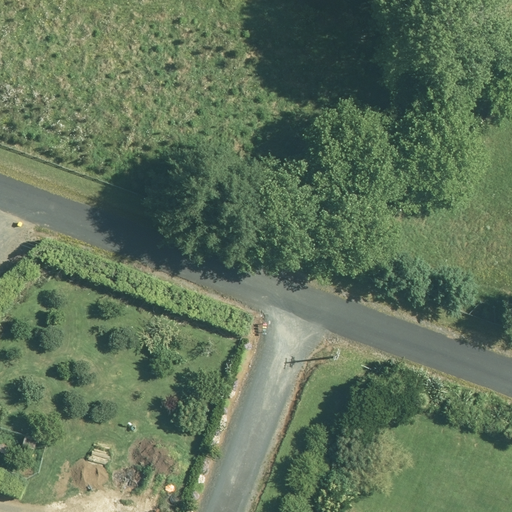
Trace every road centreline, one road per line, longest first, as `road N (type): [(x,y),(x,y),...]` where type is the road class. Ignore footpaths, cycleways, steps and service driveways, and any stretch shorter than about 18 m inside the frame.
road 1 (unclassified): [(0,191),(511,377)]
road 2 (unknown): [(301,302),(222,511)]
